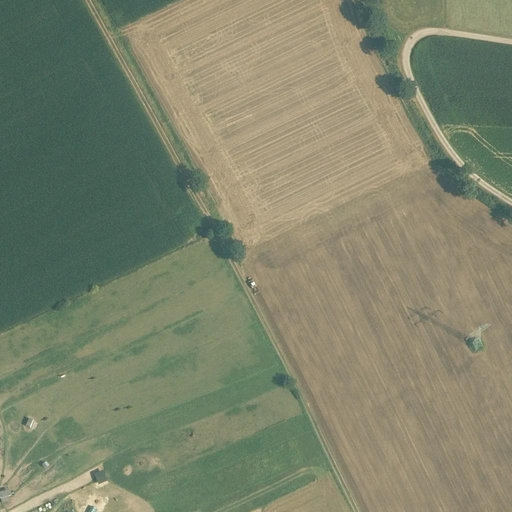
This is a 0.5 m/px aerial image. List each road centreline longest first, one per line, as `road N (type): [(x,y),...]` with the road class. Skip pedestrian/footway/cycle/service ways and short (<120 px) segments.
road 1 (track): [(360,511),(220,231),(92,0)]
road 2 (track): [(511,43),(424,33),(411,39),(406,67),(475,178),(511,203)]
